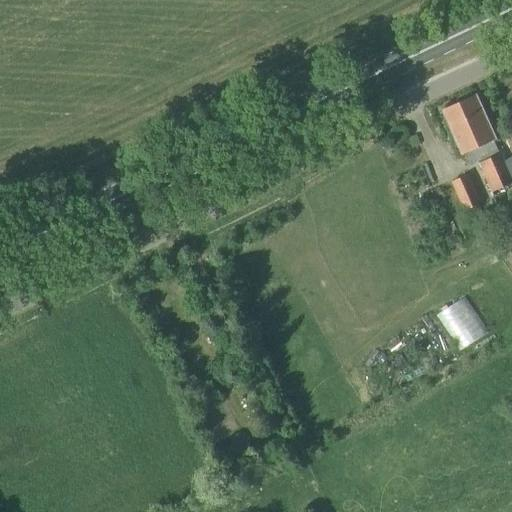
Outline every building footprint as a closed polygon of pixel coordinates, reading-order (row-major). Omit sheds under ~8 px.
[(461,155),(495,140),(476,96),(442,111),(461,155)] [(502,153),(478,164),(491,193),(511,183),(511,156),(505,160),(502,153)] [(464,212),(480,204),(468,175),(451,182),(464,212)] [(461,347),(489,331),(467,296),(440,312),(461,347)] [(242,435),(232,441),(241,458),(252,452),(242,435)]
